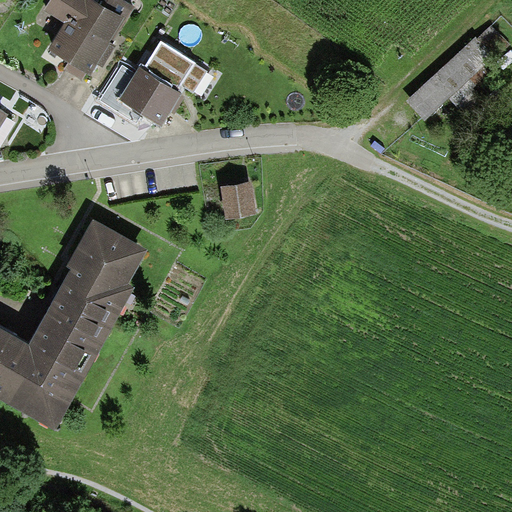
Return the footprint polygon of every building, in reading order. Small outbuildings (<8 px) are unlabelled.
[(50,50),(70,62),(65,70),(83,80),(87,74),(92,77),(98,65),(103,67),(115,45),(109,42),(111,38),(114,39),(116,36),(134,7),(123,0),(104,0),(101,5),(92,0),(53,0),(47,11),(67,23),(50,50)] [(511,45),(495,27),(409,104),(427,124),(453,100),(466,114),(483,98),(474,88),(511,53),(511,45)] [(100,102),(137,125),(143,115),(162,127),(171,112),(176,115),(188,96),(175,88),(175,87),(181,91),(183,88),(194,95),(209,70),(162,41),(146,66),(143,63),(136,74),(123,66),(100,102)] [(6,117),(0,126),(0,149),(16,122),(6,117)] [(250,183),(220,188),(226,220),(256,215),(250,183)] [(0,397),(55,429),(135,287),(129,284),(148,251),(94,221),(68,266),(72,269),(30,343),(0,325),(0,397)]
